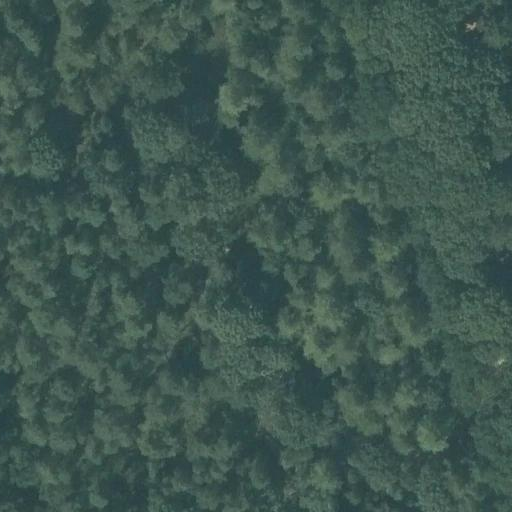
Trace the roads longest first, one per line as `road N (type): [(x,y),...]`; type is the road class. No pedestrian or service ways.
road 1 (track): [(437,144),(511,372)]
road 2 (track): [(391,0),(437,144)]
